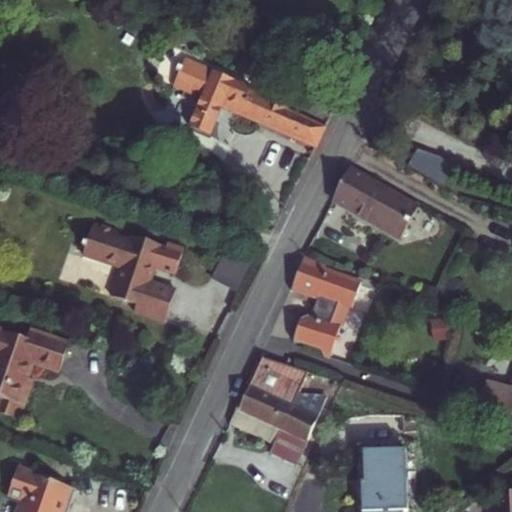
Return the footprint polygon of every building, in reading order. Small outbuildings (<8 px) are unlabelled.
[(198,109),(187,137),(207,146),(220,115),(314,154),(322,133),(289,120),(296,103),(275,94),(267,112),(246,103),(248,98),(182,70),(170,97),(198,109)] [(403,164),(437,186),(448,169),(411,151),(403,164)] [(418,215),(400,205),(351,177),(349,176),(342,191),(334,207),(355,219),(385,235),(402,245),(418,215)] [(155,270),(163,273),(177,278),(186,252),(172,247),(171,252),(136,239),(134,244),(121,239),(123,234),(98,225),(86,258),(124,272),(113,300),(140,310),(137,316),(166,327),(178,295),(150,284),(155,270)] [(241,288),(249,266),(223,257),(215,279),(241,288)] [(307,326),(298,349),(322,357),(325,364),(332,366),(342,338),(334,335),(343,310),(356,314),(365,288),(328,274),(329,273),(306,264),(296,293),(320,301),(312,324),(307,326)] [(59,379),(69,350),(30,336),(27,345),(0,336),(0,403),(2,404),(0,408),(0,419),(20,426),(33,387),(27,385),(32,370),(59,379)] [(264,362),(241,416),(284,435),(277,449),(272,460),(299,472),(321,422),(296,411),(309,377),(264,362)] [(511,392),(491,385),(482,413),(507,421),(511,422),(511,392)] [(507,421),(482,413),(478,426),(502,434),(507,421)] [(241,416),(239,420),(232,429),(277,449),(284,435),(241,416)] [(501,439),(502,434),(478,426),(476,431),(501,439)] [(368,480),(369,509),(365,509),(364,511),(390,511),(390,509),(412,508),(410,454),(371,455),(371,480),(368,480)] [(68,511),(73,497),(48,489),(48,486),(16,476),(7,505),(21,509),(20,511),(68,511)]
